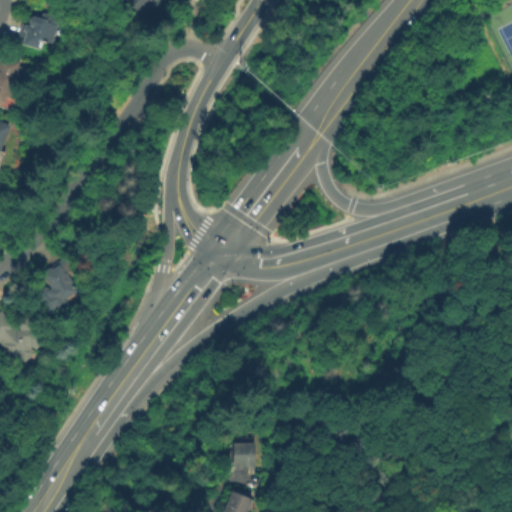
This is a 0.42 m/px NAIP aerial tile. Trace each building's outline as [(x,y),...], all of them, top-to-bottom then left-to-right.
[(158,0),(156,5),(151,2),(141,18),(122,6),(125,0),(158,0)] [(57,17),(55,24),(57,25),(51,43),(42,40),(39,48),(16,41),(22,23),(30,26),(28,21),(30,18),(34,16),(41,18),(43,13),(57,17)] [(0,58),(1,55),(20,62),(19,65),(26,68),(15,99),(6,96),(3,103),(0,101),(0,58)] [(0,120),(11,126),(0,151),(0,120)] [(35,293),(45,287),(47,287),(49,285),(41,273),(65,257),(75,273),(69,276),(73,281),(71,283),(77,291),(65,299),(68,303),(69,303),(68,308),(65,310),(63,309),(57,313),(55,310),(49,314),(35,293)] [(0,309),(1,309),(15,325),(26,314),(32,321),(33,320),(35,322),(36,322),(43,330),(41,331),(47,339),(35,350),(32,347),(31,348),(35,352),(19,366),(0,344),(0,309)] [(232,443),(254,443),(253,469),(247,469),(247,466),(245,466),(245,468),(235,468),(235,466),(232,466),(232,443)] [(223,511),(232,490),(252,499),(246,511),(223,511)]
